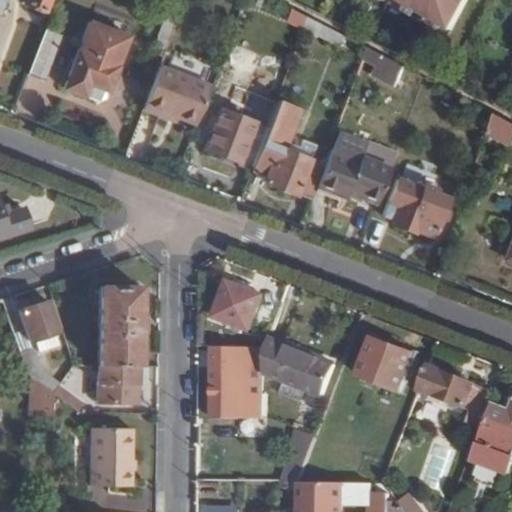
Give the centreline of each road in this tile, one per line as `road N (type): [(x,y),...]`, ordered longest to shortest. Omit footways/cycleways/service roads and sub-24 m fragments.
road 1 (residential): [(511,335),(187,211)]
road 2 (residential): [(183,220),(178,511)]
road 3 (residential): [(187,211),(0,138)]
road 4 (residential): [(183,220),(0,280)]
